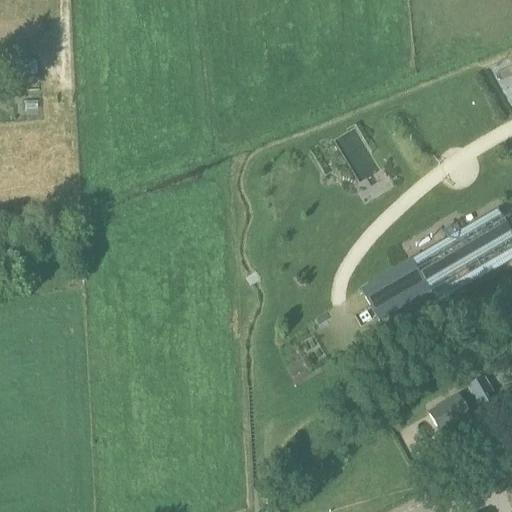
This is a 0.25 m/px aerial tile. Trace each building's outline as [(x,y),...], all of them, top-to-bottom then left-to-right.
[(0,65),(23,64),(23,49),(0,49),(0,65)] [(444,244),(411,262),(437,307),(473,287),(511,264),(511,239),(497,213),(458,235),(455,231),(441,239),(444,244)] [(411,262),(360,292),(387,337),(437,307),(411,262)] [(465,391),(482,420),(491,415),(483,401),(492,396),(483,380),(465,391)] [(458,398),(429,415),(448,449),(478,433),(458,398)]
